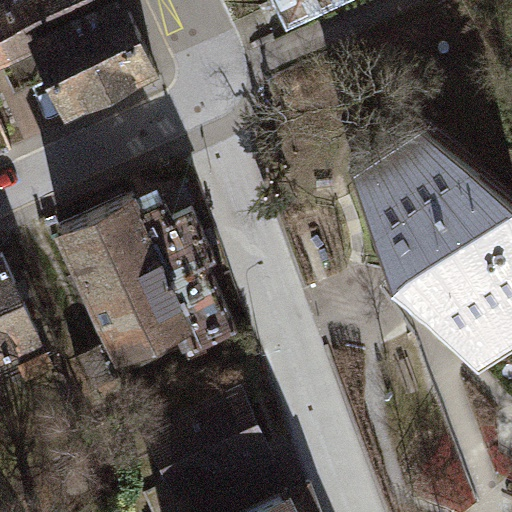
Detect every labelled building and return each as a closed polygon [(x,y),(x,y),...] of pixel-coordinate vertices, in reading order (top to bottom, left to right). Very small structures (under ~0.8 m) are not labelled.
[(0,0),(0,48),(33,34),(107,0),(0,0)] [(124,0),(107,0),(33,34),(65,104),(153,63),(124,0)] [(511,189),(417,111),(348,153),(389,265),(392,272),(402,283),(476,359),(511,337),(511,189)] [(130,189),(60,223),(116,340),(76,360),(90,389),(235,319),(205,256),(217,251),(191,198),(169,209),(162,194),(138,206),(130,189)] [(0,255),(0,347),(35,332),(0,255)] [(238,390),(154,427),(177,481),(261,444),(238,390)] [(294,511),(283,487),(230,511),(294,511)]
